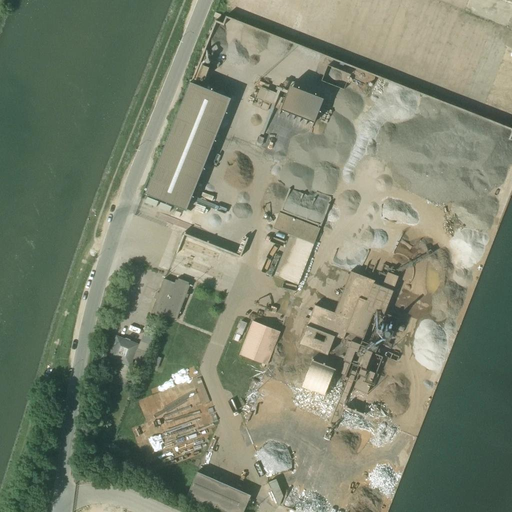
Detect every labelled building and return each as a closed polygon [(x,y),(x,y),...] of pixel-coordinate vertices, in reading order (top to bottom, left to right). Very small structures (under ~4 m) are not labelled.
[(229,98),(187,82),(143,194),(185,211),(229,98)] [(279,84),(278,88),(275,86),(273,92),(261,87),(256,98),(272,104),(271,105),(298,115),(306,95),(279,84)] [(298,285),(320,228),(279,212),(273,229),(290,235),(274,276),(298,285)] [(364,244),(377,248),(382,230),(368,227),(364,244)] [(327,355),(328,354),(334,336),(344,339),(347,332),(363,338),(373,313),(382,317),(399,275),(386,270),(384,276),(387,277),(385,280),(387,281),(385,288),(374,283),(375,281),(350,271),(334,313),(314,305),(299,344),(327,355)] [(175,283),(164,279),(159,294),(157,293),(155,297),(157,298),(151,313),(162,317),(163,314),(177,319),(185,297),(187,298),(188,294),(186,294),(190,285),(176,279),(175,283)] [(240,355),(267,365),(279,331),(253,321),(240,355)] [(143,334),(137,350),(146,353),(152,337),(143,334)] [(109,358),(118,361),(130,366),(138,344),(117,336),(109,358)] [(376,373),(382,357),(372,353),(373,350),(360,344),(351,341),(344,360),(350,363),(345,377),(356,381),(353,388),(367,393),(375,373),(376,373)] [(223,511),(243,511),(251,495),(197,472),(187,496),(223,511)] [(279,506),(283,496),(276,479),(268,482),(279,506)]
